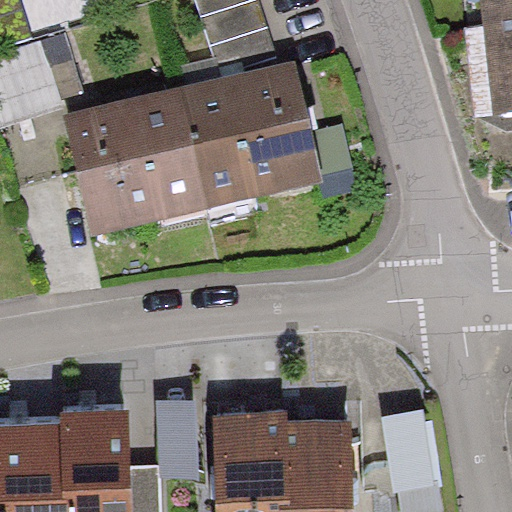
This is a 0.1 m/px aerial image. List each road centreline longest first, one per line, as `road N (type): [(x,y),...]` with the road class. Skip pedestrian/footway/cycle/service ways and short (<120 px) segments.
road 1 (residential): [(0,346),(128,324),(462,299)]
road 2 (residential): [(462,299),(383,0)]
road 3 (residential): [(494,511),(462,299)]
